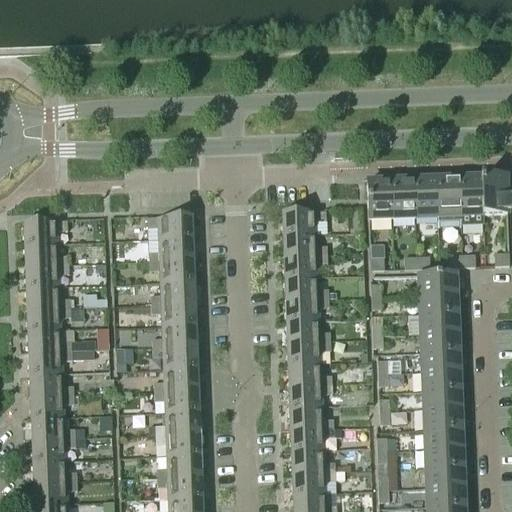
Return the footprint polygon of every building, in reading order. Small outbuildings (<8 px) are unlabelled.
[(505,202),(504,181),(480,182),(481,197),(481,220),(505,219),(505,216),(508,216),(508,202),(505,202)] [(459,231),(459,229),(457,182),(434,183),(436,222),(436,232),(459,231)] [(481,220),(481,197),(480,182),(457,182),(459,229),(482,228),(481,220)] [(436,222),(434,183),(412,184),(413,223),(436,222)] [(413,223),(412,184),(389,185),(390,223),(413,223)] [(390,223),(389,185),(365,186),(367,224),(390,223)] [(324,226),(324,216),(280,218),(281,240),(314,239),(314,226),(324,226)] [(191,244),(190,221),(146,223),(146,233),(156,232),(157,244),(191,244)] [(66,236),(65,226),(22,227),(23,250),(56,249),(56,236),(66,236)] [(315,251),(314,239),(281,240),(282,262),(326,260),(325,251),(315,251)] [(191,265),(191,244),(157,244),(157,257),(147,258),(148,267),(191,265)] [(57,261),(56,249),(23,250),(23,271),(67,270),(67,261),(57,261)] [(507,270),(507,258),(493,259),(493,271),(507,270)] [(326,269),(326,260),(282,262),(283,283),(316,282),(316,270),(326,269)] [(461,272),(460,260),(448,261),(448,273),(461,272)] [(473,272),(473,260),(460,260),(461,272),(473,272)] [(415,274),(415,262),(402,263),(403,275),(415,274)] [(428,274),(427,262),(415,262),(415,274),(428,274)] [(382,275),(382,263),(368,264),(369,276),(370,276),(382,275)] [(192,287),(191,265),(148,267),(148,276),(158,276),(159,288),(192,287)] [(68,279),(67,270),(23,271),(24,293),(58,292),(57,279),(68,279)] [(454,299),(454,279),(417,280),(418,301),(454,299)] [(317,294),(316,282),(283,283),(283,305),(327,303),(327,294),(317,294)] [(193,308),(192,287),(159,288),(159,300),(149,301),(149,310),(193,308)] [(379,302),(379,289),(369,290),(369,302),(379,302)] [(58,304),(58,292),(24,293),(25,315),(69,313),(68,304),(58,304)] [(455,318),(454,299),(418,301),(418,320),(455,318)] [(380,315),(379,302),(369,302),(370,315),(380,315)] [(327,312),(327,303),(283,305),(284,326),(318,325),(317,313),(327,312)] [(194,330),(193,308),(149,310),(150,319),(160,319),(160,331),(194,330)] [(69,322),(69,313),(25,315),(26,336),(60,335),(59,322),(69,322)] [(456,338),(455,318),(418,320),(419,339),(456,338)] [(318,338),(318,325),(284,326),(285,348),(329,346),(328,337),(318,338)] [(381,340),(380,328),(370,328),(371,341),(381,340)] [(195,351),(194,330),(160,331),(161,344),(150,344),(151,353),(195,351)] [(60,347),(60,335),(26,336),(27,358),(70,356),(70,347),(60,347)] [(457,357),(456,338),(419,339),(420,359),(457,357)] [(381,353),(381,340),(371,341),(371,353),(381,353)] [(329,356),(329,346),(285,348),(286,370),(319,368),(319,356),(329,356)] [(196,373),(195,351),(151,353),(151,362),(161,362),(162,375),(196,373)] [(71,365),(70,356),(27,358),(27,380),(61,379),(61,366),(71,365)] [(457,376),(457,357),(420,359),(421,378),(457,376)] [(386,379),(386,366),(376,366),(376,379),(386,379)] [(320,381),(319,368),(286,370),(287,391),(330,390),(330,380),(320,381)] [(196,395),(196,373),(162,375),(162,387),(152,388),(153,397),(196,395)] [(458,396),(457,376),(421,378),(421,397),(458,396)] [(62,391),(61,379),(27,380),(28,401),(72,400),(72,391),(62,391)] [(387,391),(386,379),(376,379),(377,391),(387,391)] [(331,399),(330,390),(287,391),(287,413),(321,412),(321,399),(331,399)] [(197,417),(196,395),(153,397),(153,406),(163,406),(163,418),(197,417)] [(459,415),(458,396),(421,397),(422,416),(459,415)] [(72,409),(72,400),(28,401),(29,423),(63,422),(62,409),(72,409)] [(388,417),(387,404),(377,405),(378,417),(388,417)] [(321,425),(321,412),(287,413),(288,435),(332,433),(332,424),(321,425)] [(460,434),(459,415),(422,416),(423,436),(460,434)] [(198,438),(197,417),(163,418),(164,430),(154,431),(154,440),(198,438)] [(388,429),(388,417),(378,417),(378,430),(388,429)] [(63,434),(63,422),(29,423),(30,445),(74,443),(73,434),(63,434)] [(323,455),(322,443),(332,442),(332,433),(288,435),(289,457),(323,455)] [(460,454),(460,434),(423,436),(424,455),(460,454)] [(199,460),(198,438),(154,440),(154,449),(165,449),(165,461),(199,460)] [(64,465),(64,453),(74,452),(74,443),(30,445),(31,466),(64,465)] [(385,456),(385,443),(375,443),(375,456),(385,456)] [(461,473),(460,454),(424,455),(424,474),(461,473)] [(323,468),(323,455),(289,457),(290,478),(334,477),(333,467),(323,468)] [(386,468),(385,456),(375,456),(376,469),(386,468)] [(200,482),(199,460),(165,461),(166,474),(155,474),(156,483),(200,482)] [(65,478),(64,465),(31,466),(32,488),(75,486),(75,477),(65,478)] [(462,492),(461,473),(424,474),(425,494),(462,492)] [(324,498),(324,486),(334,486),(334,477),(290,478),(291,500),(324,498)] [(200,503),(200,482),(156,483),(156,492),(166,492),(167,504),(200,503)] [(387,494),(386,482),(376,482),(377,495),(387,494)] [(66,508),(66,496),(76,495),(75,486),(32,488),(32,510),(66,508)] [(451,511),(462,511),(462,492),(425,494),(425,511),(451,511)] [(387,507),(387,494),(377,495),(377,507),(387,507)] [(334,511),(335,511),(325,511),(324,498),(291,500),(291,511),(334,511)] [(200,511),(200,503),(167,504),(167,511),(200,511)]
